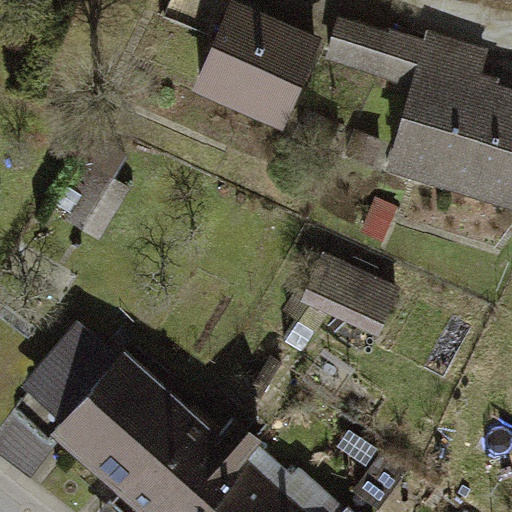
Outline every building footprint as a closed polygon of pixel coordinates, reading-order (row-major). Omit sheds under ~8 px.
[(319,43),(234,10),(202,93),(286,126),(319,43)] [(482,57),(342,14),(327,62),(413,89),(390,164),(506,200),(511,181),(511,93),(475,82),(482,57)] [(335,124),(312,115),(303,141),(326,149),(335,124)] [(384,141),(361,130),(349,155),(371,166),(384,141)] [(95,229),(144,172),(112,145),(63,202),(95,229)] [(397,293),(331,260),(311,299),(377,332),(397,293)] [(86,328),(29,384),(58,414),(115,357),(86,328)] [(127,355),(65,423),(162,511),(187,511),(254,439),(230,418),(215,434),(127,355)] [(294,511),(253,473),(216,511),(294,511)]
